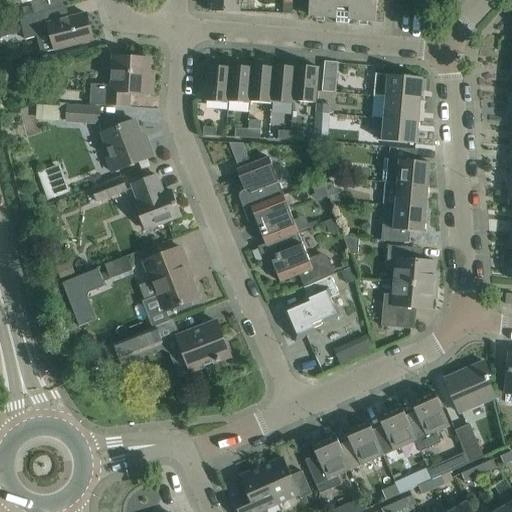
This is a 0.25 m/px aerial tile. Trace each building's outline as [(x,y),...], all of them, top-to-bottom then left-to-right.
[(22,7),(24,16),(39,12),(64,6),(62,0),(34,0),(35,1),(36,1),(38,6),(33,8),(32,5),(22,7)] [(208,0),(208,11),(240,12),(240,0),(208,0)] [(299,0),(299,12),(310,13),(310,15),(376,21),(377,0),(299,0)] [(284,14),(293,14),(293,3),(284,3),(284,14)] [(25,39),(50,33),(55,50),(94,40),(87,13),(62,20),(59,8),(64,7),(64,6),(39,12),(24,16),(20,17),(25,39)] [(18,20),(0,25),(0,37),(21,32),(18,20)] [(90,104),(109,105),(129,107),(130,93),(148,94),(150,58),(114,56),(112,85),(91,83),(90,104)] [(229,103),(229,101),(228,101),(231,67),(231,65),(231,67),(209,65),(206,101),(229,103)] [(229,101),(250,103),(251,101),(250,101),(253,67),(252,67),(253,65),(252,65),(252,67),(231,65),(231,67),(228,101),(229,101)] [(250,101),(251,101),(272,103),(272,101),(275,67),(274,67),(274,65),(274,67),(253,65),(252,67),(253,67),(250,101)] [(272,101),(294,103),(294,101),(296,67),(296,65),(296,67),(274,65),(274,67),(275,67),(272,101)] [(319,67),(296,65),(296,67),(294,101),(316,103),(317,87),(319,67)] [(376,74),(374,96),(421,100),(423,78),(376,74)] [(322,91),(335,92),(336,84),(323,82),(322,91)] [(374,97),(374,117),(384,118),(419,121),(421,100),(374,96),(374,97)] [(60,112),(68,113),(67,121),(99,123),(100,107),(68,105),(69,103),(58,102),(58,106),(37,104),(36,119),(60,121),(60,112)] [(317,112),(329,113),(330,105),(317,104),(317,112)] [(315,140),(328,141),(329,113),(317,112),(315,140)] [(383,128),(382,141),(417,144),(419,121),(384,118),(374,117),(373,128),(383,128)] [(111,157),(107,158),(113,172),(154,156),(149,143),(145,144),(136,120),(102,133),(111,157)] [(203,135),(216,136),(216,127),(204,126),(203,135)] [(235,137),(248,137),(248,129),(236,128),(235,137)] [(248,137),(260,138),(261,129),(248,129),(248,137)] [(279,139),(291,140),(292,131),(279,130),(279,139)] [(291,140),(304,140),(304,131),(292,131),(291,140)] [(383,181),(428,185),(430,162),(417,161),(418,149),(398,148),(390,147),(389,158),(385,158),(383,181)] [(245,210),(284,194),(269,157),(237,170),(245,190),(243,190),(242,191),(241,192),(240,193),(240,194),(240,195),(240,196),(240,197),(240,198),(245,210)] [(347,178),(348,169),(338,168),(325,168),(329,177),(347,178)] [(132,184),(139,203),(136,204),(146,229),(163,223),(181,216),(172,190),(164,193),(157,175),(132,184)] [(127,190),(122,176),(91,188),(97,202),(127,190)] [(325,184),(329,196),(331,200),(340,200),(333,181),(325,184)] [(396,205),(396,206),(426,208),(428,185),(383,181),(383,182),(386,182),(384,204),(396,205)] [(258,247),(298,231),(289,206),(281,210),(277,198),(284,195),(284,194),(245,210),(249,222),(251,224),(251,225),(253,225),(254,226),(255,226),(257,226),(259,225),(266,244),(258,247)] [(384,217),(382,240),(390,241),(410,243),(411,231),(424,232),(426,208),(396,206),(385,205),(384,217)] [(299,274),(305,287),(335,274),(329,258),(327,255),(325,254),(322,254),(319,254),(309,258),(298,231),(258,247),(264,260),(265,261),(266,262),(268,263),(271,263),(273,262),(281,282),(299,274)] [(350,253),(358,254),(360,238),(344,236),(350,253)] [(142,284),(141,288),(145,299),(143,301),(152,327),(171,320),(167,311),(199,298),(191,277),(188,278),(185,268),(189,267),(181,247),(170,251),(167,241),(143,250),(147,260),(142,262),(150,281),(142,284)] [(396,269),(395,281),(438,285),(439,272),(436,272),(437,262),(414,259),(415,248),(395,246),(389,245),(387,268),(396,269)] [(341,259),(344,268),(353,264),(350,256),(341,259)] [(56,267),(61,279),(76,272),(71,260),(56,267)] [(358,278),(353,266),(341,271),(346,283),(358,278)] [(99,267),(63,281),(79,324),(97,317),(88,294),(90,290),(105,285),(99,267)] [(331,276),(305,287),(311,301),(288,311),(291,319),(289,320),(297,337),(315,330),(315,328),(322,325),(324,320),(337,314),(330,298),(339,294),(331,276)] [(381,326),(411,329),(415,329),(416,319),(408,318),(409,307),(432,309),(433,299),(436,299),(438,285),(395,281),(394,294),(385,293),(381,326)] [(224,339),(217,321),(178,336),(191,371),(231,356),(229,353),(232,352),(227,338),(224,339)] [(123,364),(164,349),(156,328),(115,344),(114,341),(104,345),(109,359),(119,355),(123,364)] [(84,345),(89,347),(94,345),(97,340),(95,335),(90,333),(85,335),(82,340),(84,345)] [(446,382),(454,400),(460,413),(496,397),(488,380),(490,379),(492,377),(485,361),(467,369),(468,372),(446,382)] [(434,392),(417,399),(421,409),(405,416),(421,451),(441,443),(436,431),(449,425),(434,392)] [(373,430),(372,430),(383,454),(416,440),(405,416),(401,406),(384,414),(388,423),(373,430)] [(340,445),(340,444),(339,444),(350,469),(383,454),(372,430),(373,430),(368,420),(351,428),(355,438),(340,445)] [(455,430),(465,452),(470,463),(484,456),(470,423),(455,430)] [(306,459),(314,478),(320,493),(342,484),(338,474),(350,469),(339,444),(340,444),(335,435),(318,442),(322,452),(306,459)] [(511,460),(511,450),(501,456),(504,464),(511,460)] [(428,468),(433,479),(450,472),(470,463),(465,452),(428,468)] [(284,457),(262,467),(274,493),(278,503),(299,494),(301,498),(312,493),(302,470),(291,475),(284,457)] [(472,468),(476,476),(488,471),(485,463),(472,468)] [(268,511),(267,509),(278,504),(277,503),(278,503),(274,493),(262,467),(241,476),(249,494),(234,501),(239,511),(268,511)] [(462,473),(465,481),(476,476),(472,468),(462,473)] [(433,479),(429,481),(432,489),(453,480),(450,472),(433,479)] [(396,484),(400,494),(419,486),(417,481),(409,484),(407,479),(396,484)] [(429,481),(419,486),(422,494),(432,489),(429,481)] [(382,490),(386,500),(400,494),(396,484),(382,490)] [(393,503),(397,511),(408,506),(405,498),(393,503)] [(449,511),(474,511),(467,501),(449,511)] [(511,511),(511,501),(497,511),(498,511),(511,511)] [(382,508),(383,511),(395,511),(397,511),(393,503),(382,508)]
